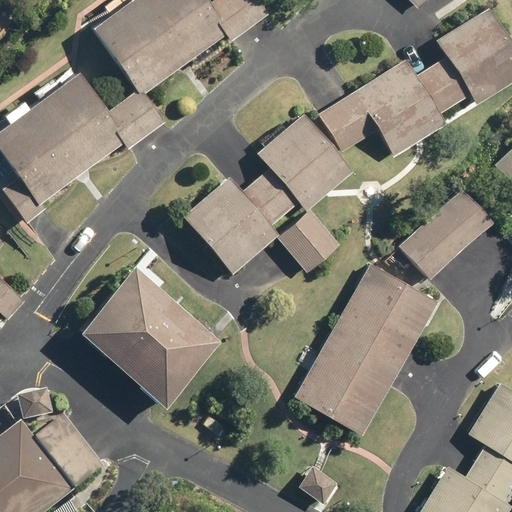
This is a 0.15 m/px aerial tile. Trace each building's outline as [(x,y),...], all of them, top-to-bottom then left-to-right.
[(209,0),(206,2),(204,0),(124,0),(87,28),(132,90),(103,111),(75,72),(0,126),(0,157),(35,205),(120,144),(125,150),(163,122),(142,93),(223,35),(228,42),(266,15),(255,0),(209,0)] [(402,59),(314,113),(339,154),(375,132),(390,156),(443,124),(437,113),(467,95),(472,105),(511,80),(511,50),(485,7),(432,40),(442,57),(412,75),(402,59)] [(178,211),(228,269),(269,235),(302,206),(343,172),(298,120),(254,156),(263,167),(238,188),(225,172),(178,211)] [(511,143),(490,165),(511,187),(511,143)] [(395,247),(427,280),(489,222),(456,188),(395,247)] [(336,242),(302,206),(269,235),(304,272),(336,242)] [(290,397),(359,436),(435,301),(366,262),(290,397)] [(219,342),(133,266),(73,333),(160,409),(219,342)] [(0,279),(0,313),(9,322),(26,302),(0,279)] [(444,465),(414,511),(505,511),(509,506),(502,501),(511,485),(511,391),(496,382),(463,433),(481,445),(461,476),(444,465)] [(45,390),(11,395),(15,422),(49,417),(45,390)] [(0,436),(0,511),(45,511),(101,469),(60,416),(29,440),(16,424),(0,436)]
